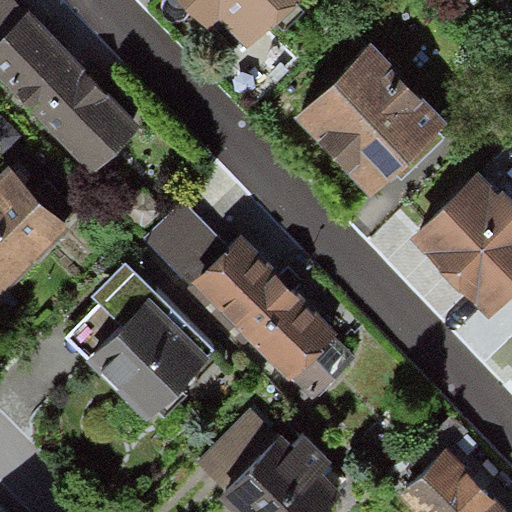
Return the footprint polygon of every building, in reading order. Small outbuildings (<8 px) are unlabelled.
[(0,0),(0,79),(91,176),(142,127),(30,9),(28,12),(15,0),(0,0)] [(176,0),(208,32),(223,18),(248,44),(294,0),(176,0)] [(377,46),(302,117),(377,196),(396,178),(400,183),(446,139),(439,131),(449,121),(377,46)] [(0,279),(5,284),(72,217),(11,161),(0,172),(0,279)] [(481,172),(412,234),(488,317),(511,294),(511,192),(507,187),(500,193),(481,172)] [(145,239),(183,277),(222,238),(184,200),(145,239)] [(253,344),(308,402),(353,359),(332,338),(337,333),(239,230),(190,276),(199,285),(186,298),(241,356),(253,344)] [(158,411),(166,419),(189,397),(180,387),(217,352),(129,259),(91,295),(103,308),(71,338),(148,420),(158,411)] [(308,511),(306,510),(340,475),(315,451),(322,443),(302,423),(293,432),(256,396),(198,456),(219,477),(215,481),(247,511),(308,511)] [(398,495),(415,511),(511,511),(447,446),(398,495)]
